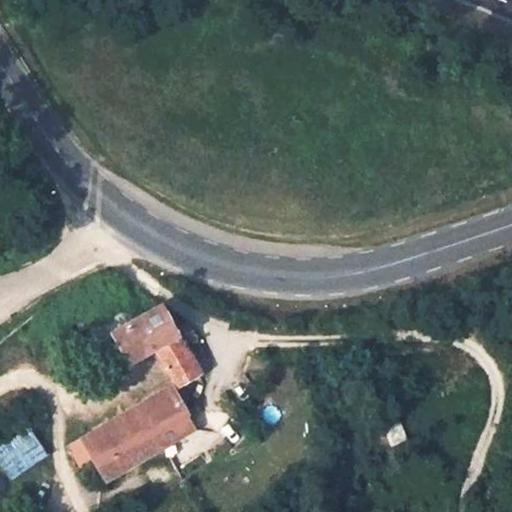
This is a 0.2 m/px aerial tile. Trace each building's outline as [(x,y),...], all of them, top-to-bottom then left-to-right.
[(174,330),(160,303),(111,330),(128,361),(154,346),(175,384),(196,372),(181,343),(174,330)] [(186,323),(174,330),(181,343),(195,336),(186,323)] [(81,436),(96,464),(185,414),(169,386),(81,436)] [(185,414),(96,464),(103,477),(191,427),(185,414)] [(0,443),(0,471),(4,479),(43,457),(26,428),(0,443)]
